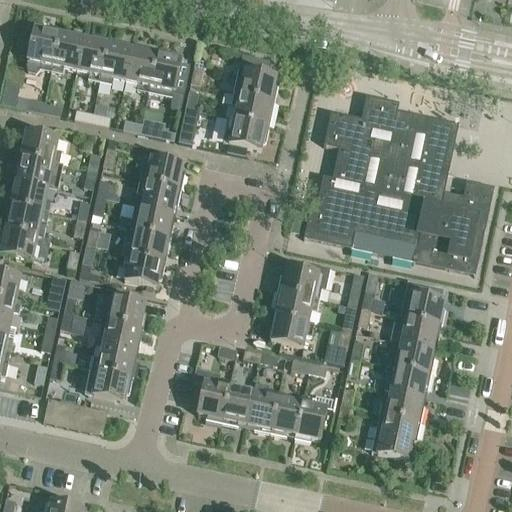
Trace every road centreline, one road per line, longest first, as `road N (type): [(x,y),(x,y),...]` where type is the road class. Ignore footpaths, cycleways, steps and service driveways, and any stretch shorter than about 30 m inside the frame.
road 1 (residential): [(176,323),(213,164),(277,188),(237,333)]
road 2 (residential): [(145,470),(346,511)]
road 3 (tertiary): [(388,39),(187,0)]
road 4 (residential): [(145,470),(176,323)]
road 5 (residential): [(0,440),(145,470)]
road 6 (tertiary): [(388,39),(441,61),(511,68)]
road 7 (tertiary): [(511,61),(445,41),(388,39)]
